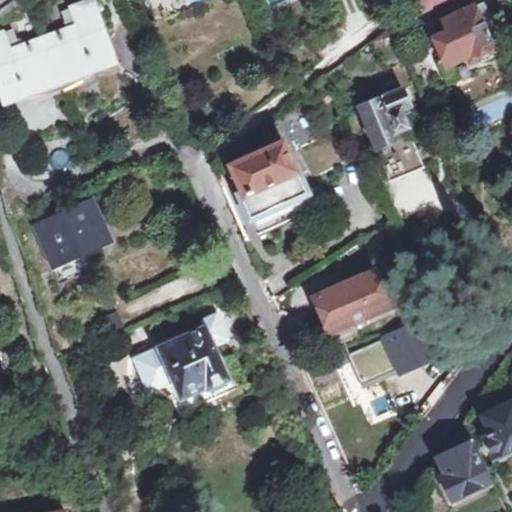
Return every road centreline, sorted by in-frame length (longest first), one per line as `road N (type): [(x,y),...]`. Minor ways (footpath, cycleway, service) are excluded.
road 1 (residential): [(354,511),(193,152),(385,21)]
road 2 (secondary): [(372,511),(511,322)]
